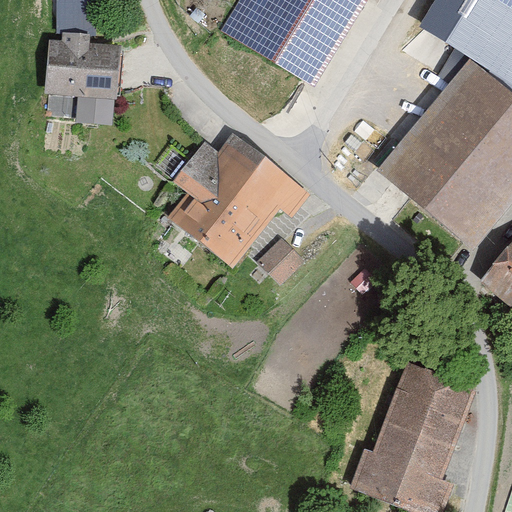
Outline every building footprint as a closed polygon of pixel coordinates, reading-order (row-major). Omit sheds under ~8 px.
[(57,0),(56,28),(98,30),(99,0),(57,0)] [(371,0),(240,0),(220,33),(315,91),(371,0)] [(511,0),(446,0),(427,31),(511,82),(511,0)] [(66,41),(53,40),(47,91),(79,95),(115,98),(120,99),(126,44),(91,41),(92,36),(67,33),(66,41)] [(511,101),(471,67),(384,171),(496,264),(511,244),(511,101)] [(115,98),(79,95),(77,117),(113,120),(115,98)] [(315,198),(236,136),(221,155),(205,142),(172,183),(186,194),(167,219),(237,274),(285,214),(296,222),(315,198)] [(281,235),(258,256),(274,273),(297,252),(281,235)] [(511,244),(496,264),(484,283),(511,304),(511,244)] [(472,399),(412,375),(376,461),(368,458),(354,491),(407,511),(441,511),(450,490),(437,485),(472,399)]
